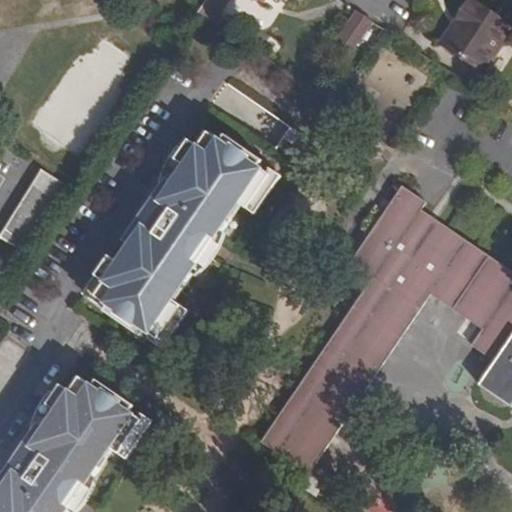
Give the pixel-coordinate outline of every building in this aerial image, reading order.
[(209,26),(226,0),(205,0),(195,16),(209,26)] [(511,26),(470,0),(469,0),(441,44),(483,72),(511,27),(511,26)] [(364,15),(356,9),(331,45),(346,55),(371,20),(364,15)] [(416,90),(414,89),(423,72),(383,52),(367,85),(408,106),(416,90)] [(112,252),(99,272),(108,279),(98,293),(112,302),(108,309),(144,334),(149,328),(161,336),(184,302),(171,293),(183,275),(190,280),(203,261),(200,260),(215,237),(218,239),(230,221),(223,216),(236,198),(249,205),(272,172),(260,163),(264,157),(227,132),(223,137),(212,129),(202,143),(191,136),(178,155),(189,164),(177,183),(175,182),(155,210),(148,207),(139,220),(142,223),(131,238),(136,242),(124,260),(112,252)] [(39,173),(0,231),(0,238),(20,251),(62,188),(39,173)] [(373,278),(266,444),(312,475),(430,295),(483,330),(467,353),(492,370),(483,385),(511,404),(511,271),(420,209),(424,202),(402,188),(362,249),(352,264),(373,278)] [(42,428),(22,457),(18,455),(9,468),(13,470),(1,488),(6,492),(0,500),(0,511),(72,511),(70,510),(87,484),(91,486),(103,469),(95,463),(108,445),(122,454),(144,421),(133,412),(136,407),(99,379),(95,386),(83,377),(73,392),(63,385),(49,406),(61,413),(48,432),(42,428)]
